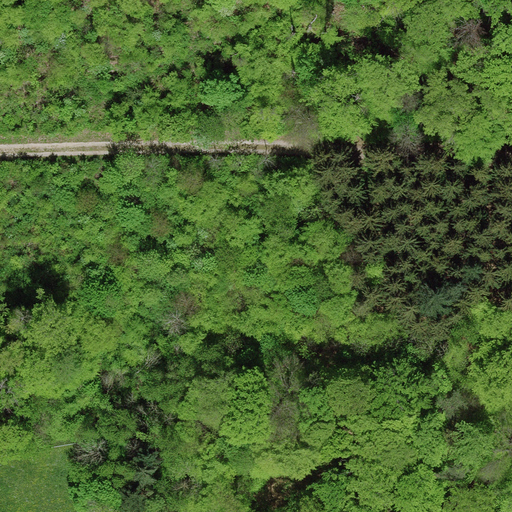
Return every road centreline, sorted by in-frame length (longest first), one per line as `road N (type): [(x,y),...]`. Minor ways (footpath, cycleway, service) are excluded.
road 1 (track): [(0,303),(224,329),(511,348)]
road 2 (track): [(511,151),(290,143),(0,147)]
road 3 (track): [(54,146),(128,84),(298,0)]
